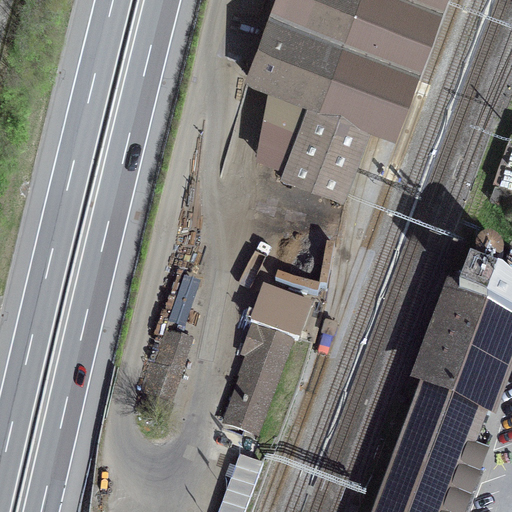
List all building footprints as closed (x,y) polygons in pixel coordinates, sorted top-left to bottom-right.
[(276,0),(248,76),(310,98),(282,174),(340,196),(368,119),(380,123),(393,128),(440,0),(276,0)] [(427,383),(484,405),(502,357),(511,329),(511,317),(487,308),(498,280),(470,270),(427,383)] [(310,306),(264,290),(252,324),(253,325),(243,352),(252,355),(227,425),(256,435),(289,343),(275,338),(277,334),(298,341),(310,306)] [(180,373),(150,363),(140,392),(170,402),(180,373)] [(427,383),(378,511),(443,511),(465,455),(484,405),(427,383)] [(246,511),(263,466),(240,457),(219,511),(246,511)]
